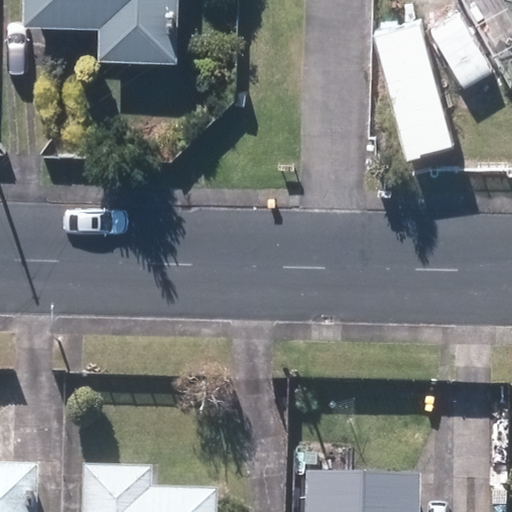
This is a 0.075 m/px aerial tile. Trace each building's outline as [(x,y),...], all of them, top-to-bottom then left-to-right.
[(36,0),(37,18),(112,18),(112,49),(191,49),(190,0),(36,0)] [(511,77),(452,75),(450,115),(511,117),(511,77)] [(0,511),(51,511),(53,464),(0,462),(0,511)] [(98,466),(97,511),(231,511),(232,488),(164,486),(164,467),(98,466)] [(431,511),(431,471),(322,470),(321,511),(431,511)]
